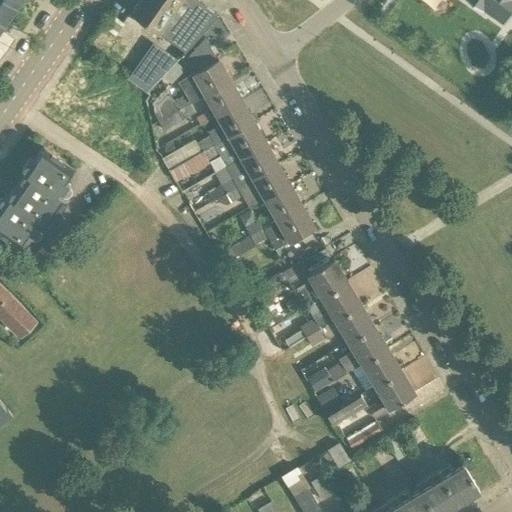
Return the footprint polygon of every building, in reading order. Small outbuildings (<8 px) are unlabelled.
[(15,7),(4,0),(0,0),(0,23),(2,25),(15,7)] [(139,0),(129,14),(156,33),(158,34),(126,78),(146,92),(192,44),(217,16),(195,0),(139,0)] [(511,0),(475,0),(506,22),(511,12),(511,0)] [(178,81),(183,91),(182,91),(184,94),(173,101),(164,88),(152,102),(153,113),(157,122),(177,111),(190,103),(204,95),(230,80),(217,59),(178,81)] [(443,77),(460,92),(474,75),(457,60),(443,77)] [(94,70),(65,113),(143,165),(158,143),(120,118),(119,119),(106,111),(122,88),(94,70)] [(204,95),(216,116),(242,101),(230,80),(204,95)] [(216,116),(220,123),(228,137),(254,122),(242,101),(216,116)] [(190,103),(177,111),(182,119),(195,111),(190,103)] [(177,111),(158,122),(163,130),(182,119),(177,111)] [(200,125),(211,119),(207,112),(196,119),(200,125)] [(168,171),(174,182),(220,156),(226,166),(266,143),(254,122),(228,137),(214,145),(202,152),(168,171)] [(208,135),(196,142),(202,152),(214,145),(208,135)] [(161,158),(168,171),(202,152),(196,142),(194,138),(161,158)] [(210,202),(217,197),(224,193),(225,194),(238,187),(252,179),(278,164),(266,143),(226,166),(232,177),(233,178),(231,179),(206,194),(210,202)] [(16,186),(53,213),(68,191),(69,188),(69,186),(69,185),(68,184),(62,180),(71,168),(43,148),(34,161),(30,158),(21,172),(25,174),(16,186)] [(264,200),(290,185),(278,164),(252,179),(264,200)] [(276,221),(302,206),(290,185),(264,200),(276,221)] [(37,235),(53,213),(16,186),(7,198),(4,196),(0,200),(0,232),(16,244),(25,232),(31,236),(33,237),(34,237),(36,236),(37,235)] [(243,195),(238,187),(225,194),(230,202),(243,195)] [(230,202),(225,194),(224,193),(217,197),(220,202),(226,204),(230,202)] [(302,206),(276,221),(289,242),(314,227),(302,206)] [(262,228),(257,219),(243,226),(249,236),(262,228)] [(249,236),(254,244),(267,237),(262,228),(249,236)] [(226,249),(231,257),(254,244),(249,236),(226,249)] [(25,264),(36,274),(55,254),(44,244),(25,264)] [(301,260),(245,294),(267,328),(282,320),(269,298),(291,284),(305,306),(319,297),(346,281),(333,258),(309,273),(301,260)] [(299,326),(302,332),(305,337),(360,303),(346,281),(319,297),(326,309),(312,317),(312,318),(299,326)] [(0,314),(21,334),(25,331),(35,321),(0,286),(0,314)] [(305,337),(288,347),(295,357),(311,348),(310,346),(324,338),(325,339),(340,330),(347,342),(374,326),(360,303),(305,337)] [(339,361),(325,370),(332,381),(346,373),(346,372),(360,363),(360,364),(387,348),(374,326),(347,342),(351,349),(337,358),(339,361)] [(374,387),(401,370),(387,348),(360,364),(374,387)] [(332,381),(325,370),(324,368),(308,378),(315,391),(332,381)] [(366,407),(373,418),(388,409),(414,393),(401,370),(374,387),(381,398),(366,407)] [(326,413),(343,403),(333,387),(317,396),(326,413)] [(0,424),(12,415),(7,409),(5,410),(0,403),(0,424)] [(379,430),(374,421),(344,438),(350,448),(379,430)] [(385,440),(397,461),(410,453),(398,432),(385,440)] [(326,449),(327,452),(332,459),(337,468),(349,460),(338,442),(326,449)] [(332,459),(327,452),(320,457),(324,463),(332,459)] [(441,511),(449,511),(451,511),(472,498),(469,493),(477,488),(462,463),(452,469),(448,463),(415,483),(432,511),(437,511),(440,510),(441,511)] [(296,466),(280,476),(302,511),(321,511),(307,488),(309,487),(296,466)] [(320,499),(332,492),(321,474),(309,482),(320,499)] [(432,511),(415,483),(372,508),(374,511),(432,511)] [(256,510),(257,511),(276,511),(270,501),(256,510)]
